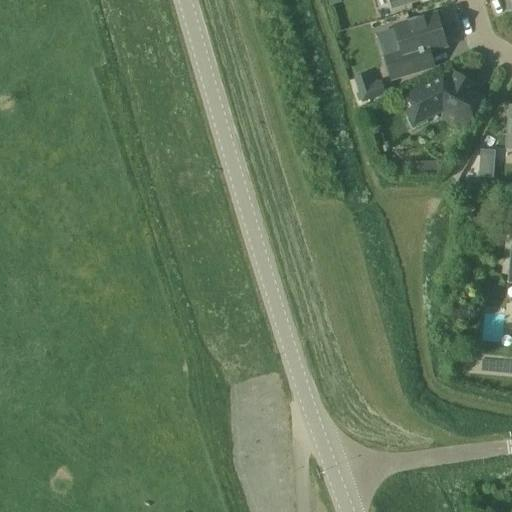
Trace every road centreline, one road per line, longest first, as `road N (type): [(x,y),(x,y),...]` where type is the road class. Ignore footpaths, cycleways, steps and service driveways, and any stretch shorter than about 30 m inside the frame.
road 1 (tertiary): [(332,474),(185,0)]
road 2 (residential): [(332,474),(511,448)]
